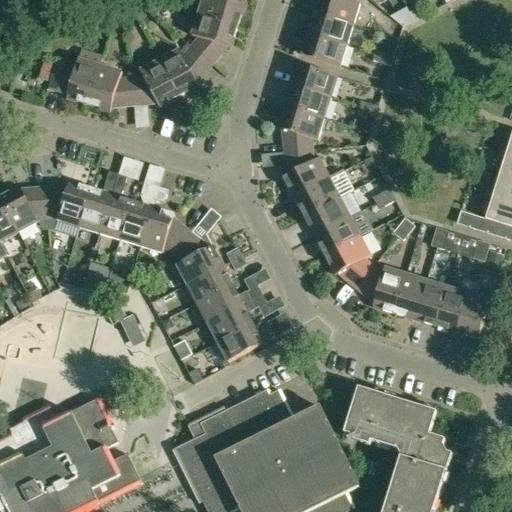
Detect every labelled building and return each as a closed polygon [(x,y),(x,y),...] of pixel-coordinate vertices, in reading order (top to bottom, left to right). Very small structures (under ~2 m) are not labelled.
[(203,0),(198,17),(238,29),(244,8),(241,7),(242,0),(203,0)] [(355,6),(359,0),(319,0),(314,18),(353,29),(360,8),(355,6)] [(457,0),(442,0),(443,0),(447,8),(458,2),(457,0)] [(415,25),(426,20),(422,12),(411,17),(415,25)] [(197,42),(190,50),(212,68),(227,51),(232,52),(238,29),(198,17),(192,40),(197,42)] [(314,18),(308,39),(347,50),(353,29),(314,18)] [(340,72),(347,50),(308,39),(302,59),(340,72)] [(197,86),(212,68),(190,50),(183,58),(180,53),(160,64),(179,100),(199,90),(197,86)] [(383,67),(386,55),(378,53),(374,65),(383,67)] [(66,103),(88,109),(101,69),(103,61),(82,54),(79,62),(76,72),(56,66),(48,92),(67,98),(66,103)] [(395,58),(386,55),(383,67),(391,70),(395,58)] [(142,80),(131,81),(134,110),(157,108),(159,111),(179,100),(160,64),(139,75),(142,80)] [(111,112),(134,110),(131,81),(120,82),(121,76),(101,69),(88,109),(110,116),(111,112)] [(331,103),(338,81),(299,69),(292,91),(331,103)] [(292,91),(285,112),(325,123),(331,103),(292,91)] [(367,120),(370,107),(361,105),(357,117),(367,120)] [(379,110),(370,107),(367,120),(375,123),(379,110)] [(318,145),(325,123),(285,112),(279,133),(284,134),(286,157),(313,154),(312,144),(318,145)] [(511,138),(486,223),(461,215),(458,227),(511,243),(511,138)] [(314,165),(313,154),(286,157),(288,179),(284,181),(295,201),(330,182),(319,162),(314,165)] [(365,164),(372,175),(379,171),(373,160),(365,164)] [(109,173),(106,185),(115,188),(118,179),(119,176),(109,173)] [(115,188),(114,192),(124,195),(128,182),(118,179),(115,188)] [(340,201),(330,182),(295,201),(305,220),(340,201)] [(91,193),(79,231),(100,238),(112,199),(114,192),(115,188),(106,185),(102,196),(91,193)] [(57,224),(79,231),(91,193),(69,186),(68,190),(46,192),(48,220),(60,219),(57,224)] [(147,201),(155,204),(159,192),(150,189),(147,201)] [(37,221),(48,220),(46,192),(22,193),(21,190),(0,200),(19,237),(40,226),(37,221)] [(124,195),(114,192),(112,199),(100,238),(120,244),(133,205),(122,202),(124,195)] [(159,192),(155,204),(165,207),(169,195),(159,192)] [(383,196),(389,208),(397,204),(391,192),(383,196)] [(389,208),(383,196),(374,201),(380,213),(389,208)] [(0,200),(0,246),(0,247),(2,246),(19,237),(0,200)] [(305,220),(315,239),(351,220),(340,201),(305,220)] [(133,205),(120,244),(141,251),(153,211),(133,205)] [(153,211),(141,251),(163,258),(165,251),(174,258),(191,237),(174,223),(175,218),(153,211)] [(315,239),(326,258),(361,240),(351,220),(315,239)] [(399,228),(409,236),(414,229),(404,221),(399,228)] [(403,244),(409,236),(399,228),(393,236),(403,244)] [(437,231),(435,239),(446,243),(449,234),(437,231)] [(191,237),(174,258),(183,265),(178,268),(188,288),(224,269),(213,249),(209,251),(191,237)] [(444,252),(446,243),(435,239),(432,249),(444,252)] [(340,277),(357,291),(375,269),(367,262),(371,260),(361,240),(326,258),(336,278),(340,277)] [(478,243),(475,252),(488,256),(491,247),(478,243)] [(0,246),(0,264),(9,260),(2,246),(0,247),(0,246)] [(231,265),(242,259),(238,251),(227,256),(231,265)] [(486,264),(488,256),(475,252),(473,260),(486,264)] [(242,259),(231,265),(236,273),(246,268),(242,259)] [(199,307),(234,288),(224,269),(188,288),(199,307)] [(374,310),(395,317),(407,278),(386,271),(384,277),(375,269),(357,291),(375,306),(374,310)] [(66,274),(63,282),(73,285),(74,285),(76,278),(76,277),(66,274)] [(110,275),(106,288),(125,294),(128,286),(129,281),(110,275)] [(428,284),(407,278),(395,317),(416,324),(428,284)] [(436,330),(457,336),(473,283),(463,280),(459,294),(448,291),(436,330)] [(490,304),(477,300),(481,286),(473,283),(457,336),(478,343),(490,304)] [(428,284),(416,324),(436,330),(448,291),(428,284)] [(239,299),(234,288),(199,307),(209,326),(263,297),(259,289),(239,299)] [(38,290),(28,294),(32,302),(42,297),(38,290)] [(25,297),(15,303),(15,304),(19,311),(29,305),(25,297)] [(209,326),(219,346),(254,327),(248,316),(256,311),(267,306),(263,297),(209,326)] [(121,322),(127,319),(120,305),(106,312),(113,326),(121,322)] [(171,322),(163,326),(165,332),(167,335),(175,330),(173,328),(171,322)] [(265,347),(254,327),(219,346),(229,366),(265,347)] [(183,363),(194,357),(187,344),(176,349),(183,363)] [(203,380),(197,369),(188,373),(194,384),(203,380)] [(359,391),(347,429),(345,436),(399,454),(402,460),(386,511),(436,511),(454,456),(448,454),(445,447),(446,442),(431,437),(438,414),(359,391)] [(173,456),(198,506),(203,504),(207,511),(353,511),(355,511),(348,497),(360,491),(319,410),(295,422),(281,394),(272,399),(270,395),(206,426),(204,423),(188,431),(195,445),(173,456)] [(24,456),(0,466),(0,482),(9,501),(25,493),(34,511),(87,511),(142,485),(128,455),(111,464),(104,451),(119,444),(112,430),(114,429),(100,400),(58,420),(44,427),(56,451),(28,465),(24,456)] [(21,420),(22,422),(7,430),(10,436),(0,440),(0,466),(24,456),(28,465),(56,451),(44,427),(58,420),(51,406),(21,420)] [(467,449),(473,431),(461,427),(456,446),(467,449)] [(0,511),(14,511),(9,501),(0,482),(0,511)] [(34,511),(25,493),(9,501),(14,511),(34,511)]
